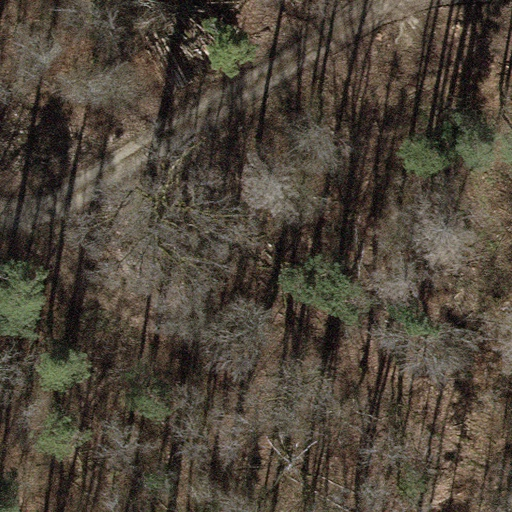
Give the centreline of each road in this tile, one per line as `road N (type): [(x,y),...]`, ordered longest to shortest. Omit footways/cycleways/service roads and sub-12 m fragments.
road 1 (track): [(511,402),(375,334),(255,289),(0,236)]
road 2 (track): [(0,236),(400,0)]
